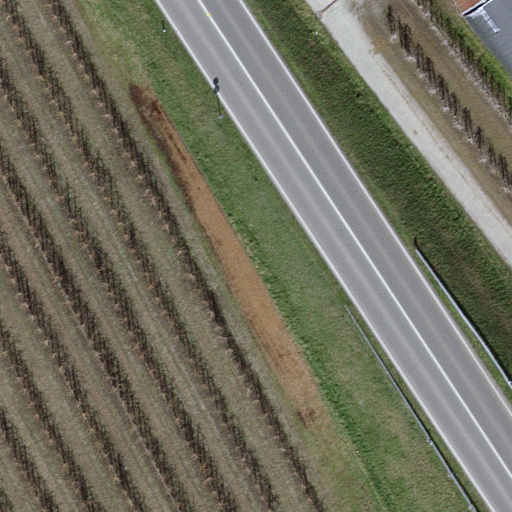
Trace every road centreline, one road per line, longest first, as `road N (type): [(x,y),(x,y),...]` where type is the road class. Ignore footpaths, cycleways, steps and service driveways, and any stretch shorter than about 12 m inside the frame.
road 1 (tertiary): [(197,0),(511,477)]
road 2 (track): [(511,261),(316,0)]
